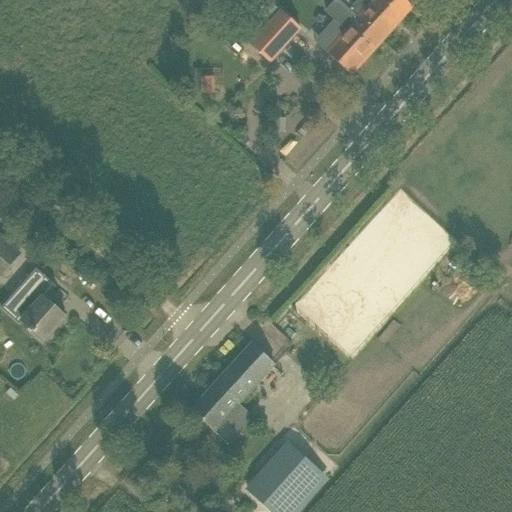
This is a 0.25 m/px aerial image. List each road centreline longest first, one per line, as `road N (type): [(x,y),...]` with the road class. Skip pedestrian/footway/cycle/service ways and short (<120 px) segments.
road 1 (secondary): [(41,511),(496,0)]
road 2 (track): [(0,160),(180,315)]
